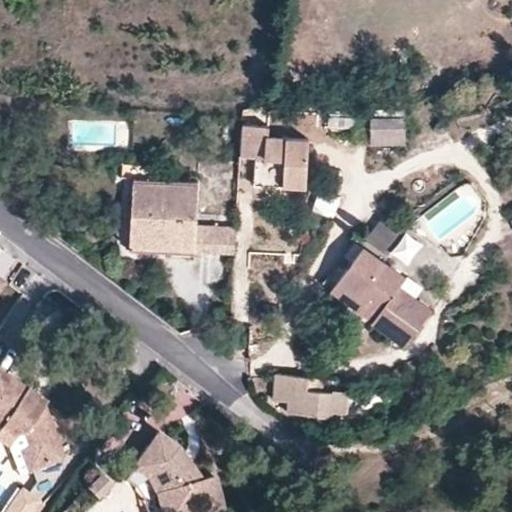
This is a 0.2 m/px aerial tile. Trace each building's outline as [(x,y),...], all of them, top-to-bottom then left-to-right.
[(327,112),(325,126),(350,129),(352,116),(327,112)] [(370,119),(370,146),(405,145),(404,118),(370,119)] [(267,130),(240,129),(241,162),(257,162),(257,179),(285,179),(285,189),(308,189),(309,141),(267,141),(267,130)] [(195,225),(197,183),(133,179),(129,252),(157,253),(157,246),(194,248),(195,225)] [(285,189),(285,179),(257,179),(256,189),(285,189)] [(421,240),(403,226),(410,216),(390,202),(364,238),(402,266),(421,240)] [(194,248),(193,256),(234,258),(236,227),(195,225),(194,248)] [(193,256),(194,248),(157,246),(157,253),(193,256)] [(363,249),(337,283),(377,313),(369,323),(401,348),(430,311),(399,286),(403,279),(363,249)] [(329,292),(369,323),(377,313),(337,283),(329,292)] [(37,392),(0,367),(0,421),(1,422),(16,432),(25,428),(31,442),(22,446),(31,467),(65,452),(43,403),(42,405),(32,399),(37,392)] [(331,394),(318,393),(306,392),(307,379),(276,375),(273,402),(287,403),(286,413),(331,419),(332,414),(344,415),(346,393),(332,392),(331,394)] [(318,380),(307,379),(306,392),(318,393),(318,380)] [(46,398),(37,392),(32,399),(42,405),(43,403),(46,398)] [(31,442),(25,428),(16,432),(1,422),(0,424),(0,436),(9,442),(22,471),(31,467),(22,446),(31,442)] [(177,444),(157,430),(138,457),(153,467),(148,472),(157,489),(163,503),(169,502),(170,511),(210,511),(221,510),(215,476),(202,479),(177,444)] [(153,467),(138,457),(125,477),(137,483),(144,496),(148,511),(170,511),(169,502),(163,503),(157,489),(148,472),(153,467)] [(101,506),(117,490),(97,469),(81,485),(101,506)] [(39,511),(46,501),(17,485),(1,511),(39,511)]
